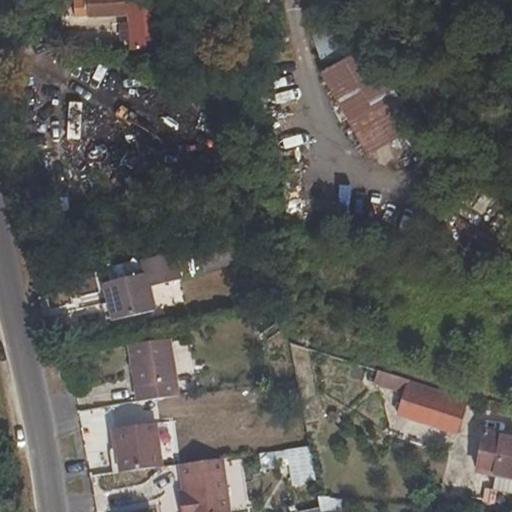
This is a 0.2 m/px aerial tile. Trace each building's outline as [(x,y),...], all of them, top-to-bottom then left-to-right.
[(120,0),(68,0),(69,17),(121,16),(120,0)] [(156,0),(127,0),(129,36),(158,27),(156,0)] [(312,40),(322,65),(358,49),(347,25),(312,40)] [(158,39),(158,27),(129,36),(129,41),(158,39)] [(367,158),(414,129),(366,48),(318,75),(367,158)] [(63,102),(64,139),(83,138),(82,101),(63,102)] [(157,286),(188,279),(182,252),(150,260),(153,271),(115,280),(111,280),(119,318),(162,308),(157,286)] [(150,260),(112,269),(115,280),(153,271),(150,260)] [(177,335),(137,341),(146,400),(187,395),(177,335)] [(472,408),(474,402),(377,371),(373,385),(404,395),(398,417),(455,435),(465,406),(472,408)] [(152,425),(112,430),(118,474),(159,468),(152,425)] [(511,495),(511,438),(482,433),(475,473),(494,476),(491,492),(511,495)] [(177,465),(181,492),(182,502),(177,502),(178,511),(225,511),(219,460),(177,465)] [(316,511),(322,511),(335,509),(332,494),(314,498),(316,511)]
